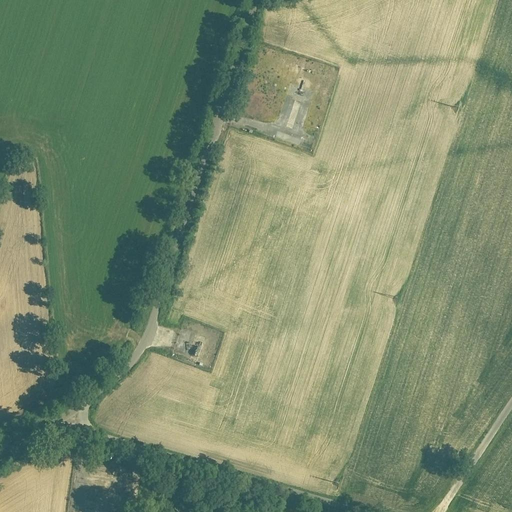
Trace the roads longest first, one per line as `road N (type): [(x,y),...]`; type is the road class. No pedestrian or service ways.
road 1 (unclassified): [(255,0),(145,342),(67,421)]
road 2 (unclassified): [(357,511),(67,421)]
